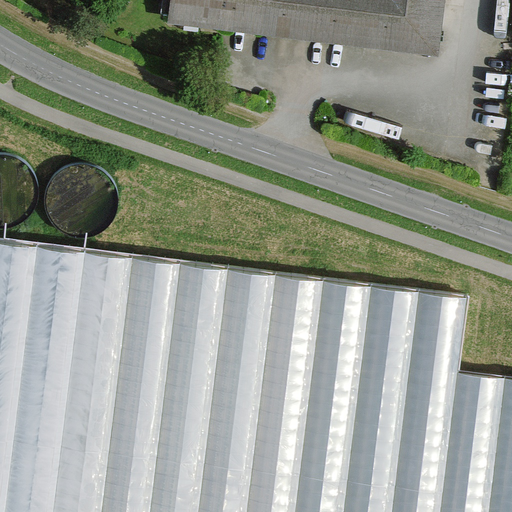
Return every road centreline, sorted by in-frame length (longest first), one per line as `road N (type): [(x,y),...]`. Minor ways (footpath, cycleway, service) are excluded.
road 1 (track): [(511,200),(149,75),(0,0)]
road 2 (primary): [(0,44),(105,97),(511,238)]
road 3 (track): [(0,91),(511,277)]
